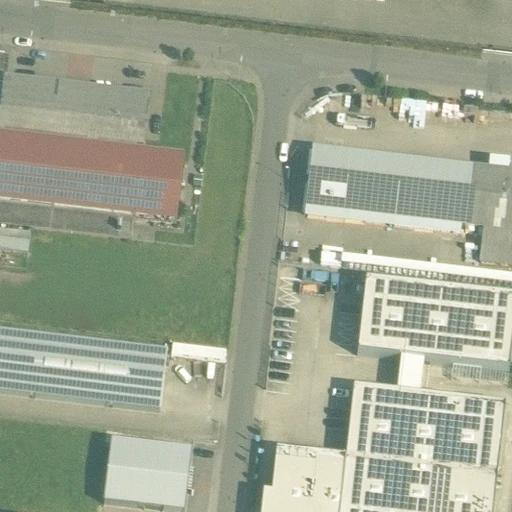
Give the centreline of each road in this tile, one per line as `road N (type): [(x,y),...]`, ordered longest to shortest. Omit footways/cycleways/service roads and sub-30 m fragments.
road 1 (residential): [(228,511),(285,52)]
road 2 (residential): [(0,17),(285,52)]
road 3 (residential): [(285,52),(511,79)]
